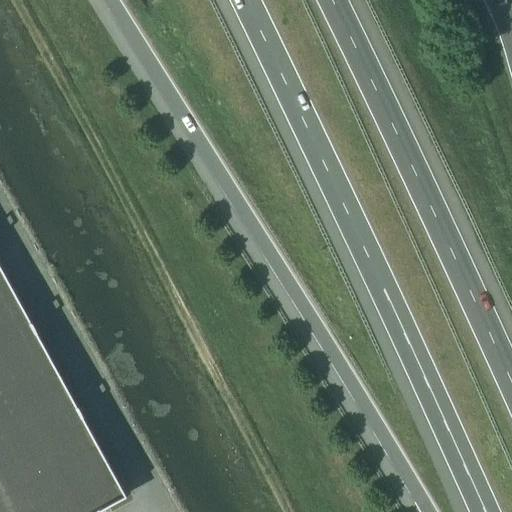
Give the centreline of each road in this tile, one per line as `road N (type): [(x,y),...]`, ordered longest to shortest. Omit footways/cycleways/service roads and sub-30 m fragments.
road 1 (motorway): [(112,0),(429,511)]
road 2 (motorway): [(240,0),(484,511)]
road 3 (motorway): [(511,384),(332,0)]
road 4 (unknown): [(148,511),(149,498),(0,228)]
